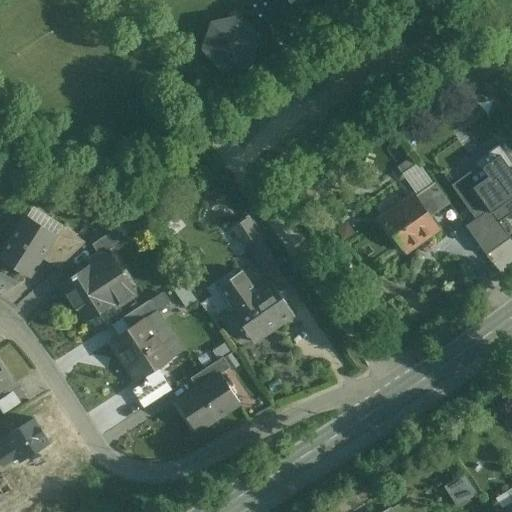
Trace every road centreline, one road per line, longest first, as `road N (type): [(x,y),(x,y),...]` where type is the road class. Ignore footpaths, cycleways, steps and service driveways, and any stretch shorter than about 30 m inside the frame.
road 1 (unclassified): [(407,390),(386,379),(172,469),(136,473),(101,449),(18,323),(0,314)]
road 2 (primary): [(407,390),(214,511)]
road 3 (primary): [(511,317),(407,390)]
